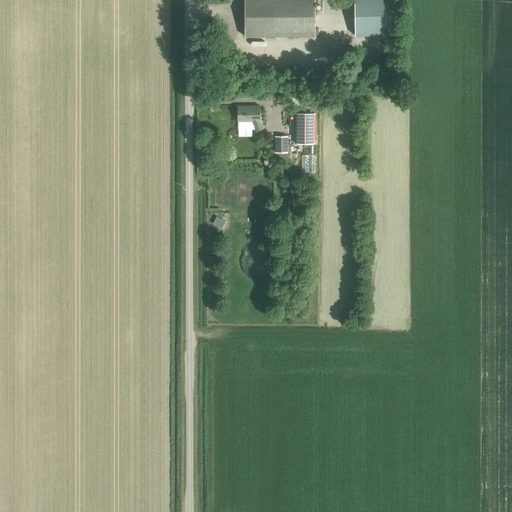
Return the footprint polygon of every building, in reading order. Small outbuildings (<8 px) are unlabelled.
[(244,0),(245,37),(315,36),(315,0),(244,0)] [(394,0),(354,0),(355,36),(395,35),(394,0)] [(260,107),(238,107),(238,121),(238,130),(255,130),(256,132),(263,130),(260,122),(260,121),(260,107)] [(316,113),(295,113),(295,143),(315,143),(316,113)] [(275,153),(287,153),(287,137),(275,137),(275,153)] [(213,224),(219,227),(223,220),(217,217),(213,224)]
